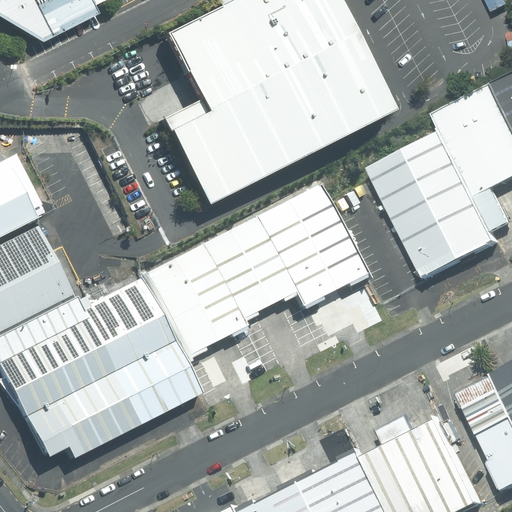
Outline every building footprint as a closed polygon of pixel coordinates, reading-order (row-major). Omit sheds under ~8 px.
[(87,5),(88,5),(86,0),(0,0),(0,22),(34,43),(91,14),(87,5)] [(384,111),(324,0),(225,0),(154,38),(195,113),(163,130),(204,207),(384,111)] [(511,75),(491,86),(511,128),(511,75)] [(439,134),(438,134),(492,234),(510,225),(492,192),(511,181),(511,128),(491,86),(432,116),(439,134)] [(492,234),(438,134),(368,171),(424,280),(496,244),(492,234)] [(0,234),(45,211),(14,153),(0,160),(0,234)] [(316,186),(254,218),(290,295),(297,309),(362,280),(316,186)] [(254,218),(199,246),(237,321),(290,295),(254,218)] [(40,227),(0,247),(0,336),(78,300),(40,227)] [(511,252),(511,233),(500,240),(507,255),(511,252)] [(199,246),(141,276),(181,359),(241,329),(237,321),(199,246)] [(181,359),(141,276),(88,306),(84,297),(78,300),(0,336),(0,380),(39,461),(60,451),(66,463),(196,396),(181,371),(181,359)] [(511,367),(491,378),(511,420),(511,367)] [(511,420),(491,378),(456,398),(502,494),(511,488),(511,420)] [(386,450),(363,461),(389,511),(468,511),(478,507),(436,423),(415,434),(407,418),(378,433),(386,450)] [(356,453),(245,511),(386,511),(361,462),(356,453)]
